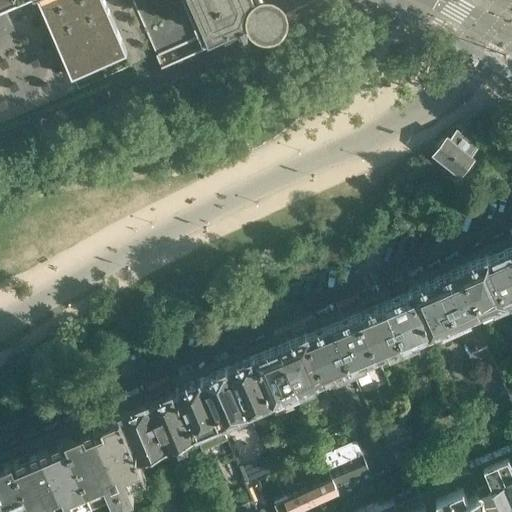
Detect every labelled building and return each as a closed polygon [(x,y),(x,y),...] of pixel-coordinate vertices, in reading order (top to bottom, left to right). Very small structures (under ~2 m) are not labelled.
[(152,54),(156,52),(157,53),(214,28),(220,26),(218,22),(264,2),(262,0),(0,0),(0,134),(7,132),(83,98),(141,73),(157,66),(152,54)] [(272,8),(278,3),(279,0),(240,0),(241,0),(245,6),(251,10),(258,12),(266,11),(272,8)] [(470,155),(467,153),(474,144),(458,132),(451,140),(448,138),(447,139),(442,140),(438,146),(438,150),(437,152),(443,157),(436,168),(448,177),(456,167),(459,170),(470,155)] [(465,198),(450,179),(437,189),(453,208),(465,198)] [(511,244),(488,255),(461,266),(480,309),(493,304),(494,308),(509,302),(511,309),(511,244)] [(480,309),(461,266),(437,276),(457,324),(470,318),(468,314),(480,309)] [(457,324),(437,276),(408,289),(409,290),(427,332),(440,326),(442,330),(457,324)] [(427,332),(409,290),(384,301),(403,347),(413,368),(425,363),(414,337),(427,332)] [(403,347),(384,301),(358,312),(376,354),(388,348),(390,353),(403,347)] [(376,354),(358,312),(332,323),(352,369),(364,363),(362,359),(376,354)] [(352,369),(332,323),(307,333),(325,375),(337,370),(338,374),(352,369)] [(325,375),(307,333),(307,332),(280,343),(299,391),(313,386),(311,381),(325,375)] [(299,391),(280,343),(252,355),(270,399),(283,393),(285,397),(299,391)] [(270,399),(252,355),(228,366),(246,409),(270,399)] [(511,416),(511,415),(489,362),(475,368),(498,422),(511,416)] [(246,409),(228,366),(199,378),(207,396),(217,421),(246,409)] [(217,421),(207,396),(199,378),(176,388),(193,431),(217,421)] [(194,433),(193,431),(176,388),(147,400),(166,445),(194,433)] [(166,445),(147,400),(119,412),(120,414),(138,457),(166,445)] [(471,434),(461,411),(435,422),(445,445),(471,434)] [(145,476),(138,457),(120,414),(91,426),(127,510),(130,509),(125,497),(134,493),(129,483),(145,476)] [(127,510),(91,426),(64,437),(91,498),(109,490),(113,501),(118,499),(124,511),(127,510)] [(410,433),(384,444),(393,468),(420,457),(410,433)] [(91,498),(64,437),(37,449),(64,511),(78,511),(75,504),(91,498)] [(274,511),(294,511),(369,479),(353,441),(318,455),(321,463),(314,466),(320,482),(270,502),(274,511)] [(64,511),(37,449),(12,459),(34,511),(64,511)] [(511,468),(507,457),(495,462),(511,500),(511,468)] [(34,511),(12,459),(12,458),(0,463),(0,509),(1,511),(34,511)] [(489,511),(475,481),(466,461),(440,472),(457,511),(489,511)] [(511,511),(511,500),(495,462),(483,467),(487,476),(475,481),(489,511),(511,511)] [(457,511),(440,472),(416,482),(428,511),(457,511)] [(428,511),(416,482),(391,492),(399,511),(428,511)] [(399,511),(391,492),(365,503),(368,511),(399,511)] [(263,511),(257,496),(218,511),(263,511)] [(368,511),(365,503),(343,511),(368,511)]
